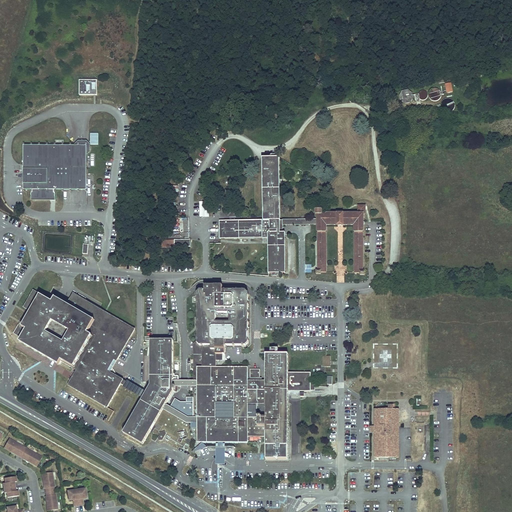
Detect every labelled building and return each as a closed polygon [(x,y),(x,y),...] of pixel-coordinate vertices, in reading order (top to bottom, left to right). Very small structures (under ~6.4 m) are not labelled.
[(97,81),(79,80),(79,95),(96,96),(97,81)] [(408,89),(402,90),(399,95),(400,99),(404,103),(411,102),(413,97),(413,92),(408,89)] [(90,145),(98,145),(98,134),(90,134),(90,145)] [(78,141),(73,146),(87,146),(87,155),(90,152),(90,144),(86,141),(78,141)] [(73,146),(23,145),(23,178),(25,178),(25,184),(23,184),(23,190),(32,190),(32,193),(31,193),(31,201),(55,201),(55,193),(54,193),(54,190),(86,190),(87,155),(87,146),(73,146)] [(317,228),(318,219),(281,220),(280,157),(263,158),(264,220),(220,221),(220,237),(269,237),(269,272),(285,272),(285,233),(283,232),(283,225),(313,225),(313,228),(317,228)] [(199,202),(199,217),(209,217),(209,202),(199,202)] [(318,219),(317,228),(318,269),(316,269),(316,275),(321,275),(321,273),(326,274),(326,226),(354,226),(355,273),(360,273),(360,275),(365,275),(365,270),(363,270),(363,215),(365,215),(365,206),(358,206),(358,215),(322,214),(322,210),(316,210),(316,216),(318,216),(318,219)] [(223,443),(223,441),(248,441),(248,435),(266,435),(266,461),(287,462),(288,392),(315,393),(315,383),(311,382),(311,374),(289,374),(289,354),(268,354),(268,381),(261,381),(261,369),(251,369),(251,381),(249,381),(249,367),(218,367),(218,358),(223,358),(223,353),(228,353),(228,346),(246,345),(250,342),(250,292),(247,289),(236,289),(231,289),(231,284),(203,284),(197,290),(197,294),(200,294),(200,340),(200,344),(198,347),(198,354),(194,354),(194,381),(194,386),(194,417),(188,417),(163,403),(172,389),(172,387),(172,383),(172,381),(171,339),(150,339),(150,383),(149,385),(145,382),(141,390),(110,372),(108,371),(114,360),(117,361),(120,355),(118,354),(130,332),(130,330),(84,303),(85,301),(73,294),(66,305),(64,309),(61,313),(47,305),(50,301),(33,291),(23,308),(27,310),(14,333),(21,338),(61,362),(76,370),(68,384),(107,408),(121,385),(142,397),(122,429),(141,441),(160,408),(186,423),(191,423),(197,423),(198,428),(198,441),(218,441),(218,443),(223,443)] [(66,305),(55,298),(52,302),(64,309),(66,305)] [(61,313),(64,309),(52,302),(50,301),(47,305),(61,313)] [(135,330),(85,301),(84,303),(130,330),(130,332),(118,354),(120,355),(135,330)] [(61,362),(21,338),(19,342),(49,359),(52,361),(59,365),(61,362)] [(374,368),(392,367),(391,354),(387,354),(387,351),(380,352),(380,356),(373,357),(374,368)] [(33,354),(32,357),(41,362),(43,360),(33,354)] [(330,356),(321,356),(321,373),(325,373),(325,367),(330,367),(330,356)] [(117,361),(114,360),(108,371),(110,372),(117,361)] [(398,410),(375,410),(375,459),(399,459),(398,410)] [(413,449),(424,448),(424,422),(413,422),(413,449)] [(185,427),(177,429),(178,436),(187,434),(185,427)] [(8,438),(2,447),(11,452),(11,450),(28,460),(27,461),(35,465),(40,457),(27,449),(27,450),(20,446),(21,445),(8,438)] [(225,464),(225,443),(223,443),(218,443),(216,443),(216,464),(225,464)] [(11,450),(11,452),(27,461),(28,460),(11,450)] [(51,471),(41,473),(43,488),(44,488),(45,495),(44,495),(46,510),(56,509),(54,494),(53,494),(52,486),(53,486),(51,471)] [(12,481),(15,481),(14,476),(3,477),(4,482),(2,483),(3,493),(6,492),(6,497),(17,495),(16,491),(14,491),(12,481)] [(75,489),(66,491),(68,500),(73,499),(74,505),(81,504),(80,498),(85,497),(84,488),(75,489)]
